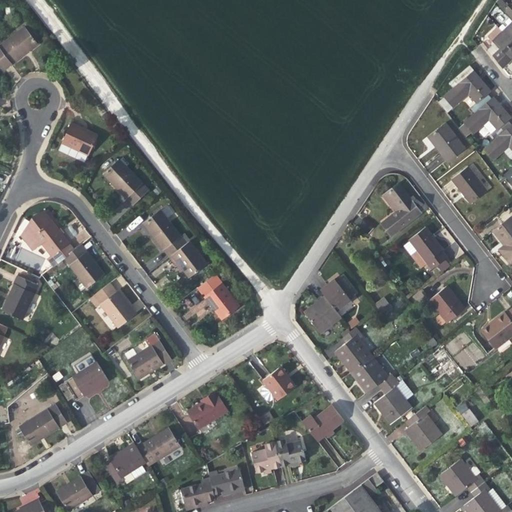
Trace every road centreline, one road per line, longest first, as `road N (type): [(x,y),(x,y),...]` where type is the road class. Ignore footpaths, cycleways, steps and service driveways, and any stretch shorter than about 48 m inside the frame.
road 1 (unclassified): [(33,0),(276,315)]
road 2 (residential): [(202,370),(82,210),(54,192),(26,192)]
road 3 (residential): [(0,488),(34,476),(202,370)]
road 4 (residential): [(276,315),(390,141)]
road 5 (residential): [(218,511),(328,484),(384,453)]
road 6 (residential): [(390,141),(474,247),(484,287)]
road 7 (residential): [(276,315),(384,453)]
